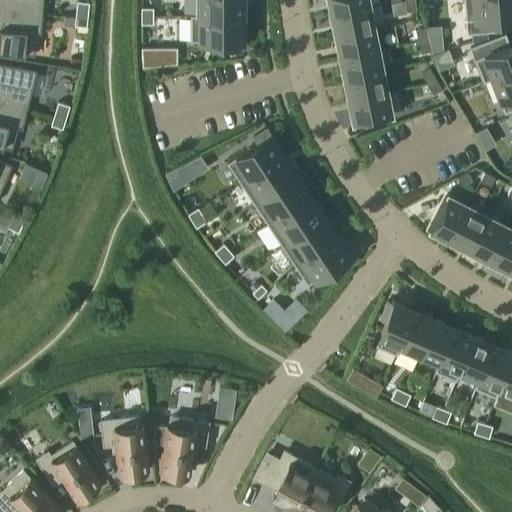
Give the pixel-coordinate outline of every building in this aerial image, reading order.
[(44,0),(0,0),(0,10),(43,14),(44,0)] [(195,0),(196,15),(191,15),(191,16),(244,16),(243,0),(195,0)] [(371,7),(369,0),(328,0),(331,15),(371,7)] [(417,11),(415,0),(405,0),(407,12),(417,11)] [(511,15),(511,0),(464,0),(466,20),(476,19),(477,31),(504,29),(503,17),(511,15)] [(78,1),(76,17),(88,18),(90,2),(78,1)] [(154,16),(154,8),(142,7),(142,15),(154,16)] [(371,7),(331,15),(336,36),(375,28),(371,7)] [(41,33),(43,14),(0,10),(0,50),(35,55),(37,32),(41,33)] [(154,24),(154,16),(142,15),(142,23),(154,24)] [(244,16),(191,16),(191,41),(227,41),(227,48),(244,48),(244,16)] [(87,26),(88,18),(76,17),(75,25),(87,26)] [(416,30),(419,41),(429,39),(426,27),(416,30)] [(375,28),(336,36),(340,57),(379,49),(375,28)] [(511,70),(511,44),(510,45),(505,34),(471,47),(484,82),(493,78),(493,77),(511,70)] [(431,51),(429,39),(419,41),(421,53),(431,51)] [(379,49),(340,57),(345,78),(384,70),(379,49)] [(0,103),(27,110),(37,70),(0,62),(0,103)] [(422,73),(428,84),(436,79),(430,68),(422,73)] [(384,70),(345,78),(349,100),(388,92),(384,70)] [(511,70),(493,77),(493,78),(506,111),(511,108),(511,70)] [(442,89),(436,79),(428,84),(434,94),(442,89)] [(393,114),(388,92),(349,100),(353,122),(393,114)] [(59,102),(54,117),(65,121),(70,105),(59,102)] [(23,128),(27,110),(0,103),(0,145),(12,149),(18,127),(23,128)] [(63,128),(65,121),(54,117),(51,125),(63,128)] [(241,183),(285,154),(268,127),(254,136),(258,142),(227,162),(241,183)] [(254,203),(299,174),(285,154),(241,183),(254,203)] [(0,192),(13,164),(0,159),(0,192)] [(167,173),(174,188),(195,175),(188,162),(167,173)] [(458,177),(462,186),(473,180),(468,172),(458,177)] [(491,186),(496,177),(485,172),(480,181),(491,186)] [(268,223),(312,194),(299,174),(254,203),(255,203),(268,223)] [(450,239),(468,204),(448,193),(430,229),(450,239)] [(281,243),(325,214),(312,194),(268,223),(281,243)] [(469,249),(488,214),(468,204),(450,239),(469,249)] [(203,214),(198,207),(188,213),(192,220),(203,214)] [(15,212),(8,226),(19,232),(26,217),(15,212)] [(207,221),(203,214),(192,220),(197,227),(207,221)] [(294,263),(338,234),(325,214),(281,243),(294,263)] [(488,259),(507,224),(488,214),(469,249),(488,259)] [(508,269),(511,260),(511,226),(507,224),(488,259),(508,269)] [(356,260),(338,234),(294,263),(308,284),(338,264),(342,270),(356,260)] [(220,257),(229,249),(224,243),(215,251),(220,257)] [(235,255),(229,249),(220,257),(226,263),(235,255)] [(267,289),(262,283),(253,292),(258,297),(267,289)] [(285,329),(294,320),(274,299),(264,308),(285,329)] [(397,354),(415,309),(395,301),(394,303),(388,300),(381,317),(386,320),(376,345),(397,354)] [(418,358),(436,318),(415,309),(397,354),(399,350),(418,358)] [(436,371),(455,326),(436,318),(418,358),(437,366),(435,370),(436,371)] [(456,379),(475,335),(455,326),(436,371),(456,379)] [(476,388),(495,343),(475,335),(456,379),(457,379),(459,375),(477,383),(475,387),(476,388)] [(496,396),(511,358),(511,350),(495,343),(476,388),(496,396)] [(511,358),(496,396),(497,396),(499,392),(511,397),(511,358)] [(367,376),(353,368),(347,378),(361,386),(367,376)] [(399,401),(404,390),(397,387),(391,398),(399,401)] [(411,394),(404,390),(399,401),(406,404),(411,394)] [(439,419),(444,408),(436,405),(432,416),(439,419)] [(233,408),(217,406),(216,416),(232,418),(233,408)] [(451,411),(444,408),(439,419),(447,422),(451,411)] [(139,425),(138,416),(120,418),(119,418),(101,420),(104,445),(116,443),(119,471),(124,470),(125,476),(143,474),(143,468),(148,467),(143,424),(139,425)] [(205,444),(209,421),(194,419),(171,416),(170,425),(167,425),(167,426),(155,424),(152,440),(165,442),(161,468),(166,468),(165,474),(184,477),(184,471),(189,472),(194,443),(205,444)] [(482,434),(485,423),(478,420),(474,432),(482,434)] [(92,421),(79,422),(81,437),(94,436),(92,421)] [(493,425),(485,423),(482,434),(489,437),(493,425)] [(73,441),(56,452),(56,451),(51,454),(48,450),(37,458),(50,479),(61,472),(75,496),(80,493),(83,498),(99,488),(95,483),(100,480),(77,444),(75,445),(73,441)] [(291,511),(292,511),(316,467),(293,455),(285,450),(280,459),(270,453),(258,475),(279,486),(274,496),(279,499),(276,504),(291,511)] [(336,506),(350,480),(339,474),(336,478),(316,467),(292,511),(319,511),(326,500),(336,506)] [(56,511),(61,508),(31,476),(30,477),(24,470),(6,487),(0,492),(0,511),(21,511),(23,510),(25,511),(56,511)] [(414,486),(406,496),(418,505),(426,495),(414,486)] [(379,509),(364,498),(359,506),(356,504),(350,511),(391,511),(384,507),(381,511),(379,509)]
